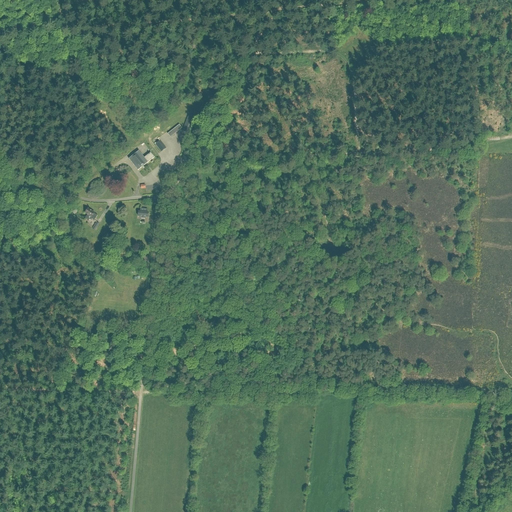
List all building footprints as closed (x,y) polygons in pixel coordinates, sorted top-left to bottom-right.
[(188,115),(183,129),(182,131),(189,134),(195,118),(188,115)] [(168,134),(171,137),(182,128),(179,125),(168,134)] [(155,145),(161,152),(166,148),(160,141),(155,145)] [(138,170),(154,157),(150,152),(144,157),(139,151),(129,159),(138,170)] [(40,195),(46,199),(49,194),(43,190),(40,195)] [(149,213),(147,213),(148,209),(140,208),(140,212),(139,212),(138,216),(140,217),(140,218),(146,218),(146,217),(148,217),(149,213)] [(94,221),(98,215),(94,213),(88,209),(85,213),(87,215),(85,218),(89,221),(90,219),(90,220),(91,219),(94,221)]
